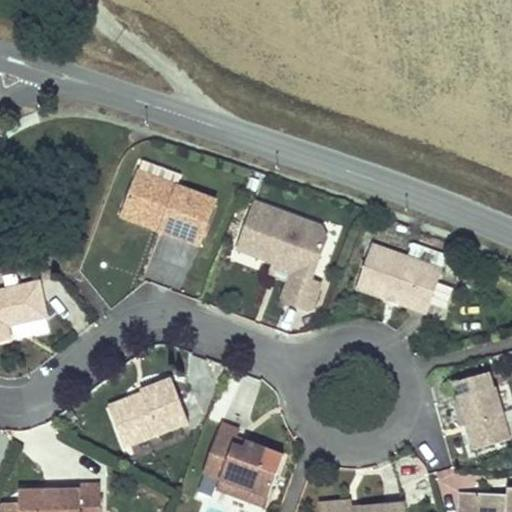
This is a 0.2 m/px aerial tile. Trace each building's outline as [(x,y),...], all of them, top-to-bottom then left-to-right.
[(127,208),(165,222),(178,187),(140,173),(127,208)] [(217,201),(178,187),(165,222),(161,232),(200,247),(217,201)] [(323,229),(256,203),(238,250),(275,265),(282,267),(280,273),(292,278),(290,283),(284,298),(287,304),(307,311),(307,312),(313,309),(322,285),(314,282),(308,280),(314,263),(322,258),(328,242),(329,240),(323,229)] [(165,222),(127,208),(123,218),(161,232),(165,222)] [(443,270),(373,246),(358,289),(387,300),(392,297),(397,299),(400,304),(428,314),(443,270)] [(314,282),(322,258),(314,263),(308,280),(314,282)] [(280,273),(282,267),(275,265),(271,275),(290,283),(292,278),(280,273)] [(0,292),(0,343),(16,340),(13,328),(41,322),(51,320),(45,296),(42,283),(18,289),(0,292)] [(511,440),(498,389),(494,390),(490,375),(457,385),(467,424),(474,422),(476,430),(470,432),(475,450),(511,440)] [(142,394),(145,401),(158,436),(190,424),(173,379),(141,391),(142,394)] [(142,394),(109,406),(112,413),(145,401),(142,394)] [(125,449),(158,436),(145,401),(112,413),(125,449)] [(204,472),(222,478),(234,446),(237,439),(241,428),(223,422),(204,472)] [(474,422),(467,424),(470,432),(476,430),(474,422)] [(249,444),(237,439),(234,446),(247,451),(249,444)] [(234,446),(222,478),(269,495),(277,473),(261,467),(267,450),(249,444),(247,451),(234,446)] [(261,467),(277,473),(283,456),(267,450),(261,467)] [(480,490),(479,475),(450,476),(450,491),(480,490)] [(219,487),(266,504),(269,495),(222,478),(219,487)] [(23,502),(22,511),(102,511),(102,486),(81,486),(81,490),(58,491),(58,496),(48,496),(48,491),(22,491),(22,497),(23,502)] [(509,511),(510,496),(461,494),(460,511),(509,511)] [(6,501),(4,505),(23,502),(22,497),(6,501)] [(362,511),(363,510),(349,511),(349,505),(348,500),(321,503),(321,511),(362,511)] [(22,511),(23,502),(4,505),(2,511),(22,511)] [(362,505),(363,510),(362,511),(402,511),(402,502),(362,505)] [(363,510),(362,505),(362,503),(349,505),(349,511),(363,510)]
